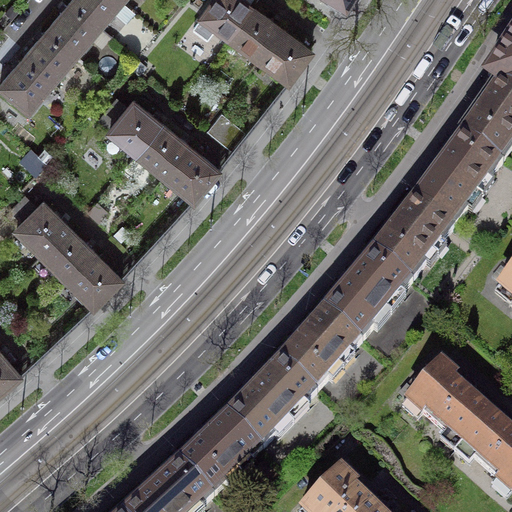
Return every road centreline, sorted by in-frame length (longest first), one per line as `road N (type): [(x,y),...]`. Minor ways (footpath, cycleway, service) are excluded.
road 1 (primary): [(30,511),(263,287),(378,147),(478,0)]
road 2 (primary): [(403,0),(218,242),(0,454)]
